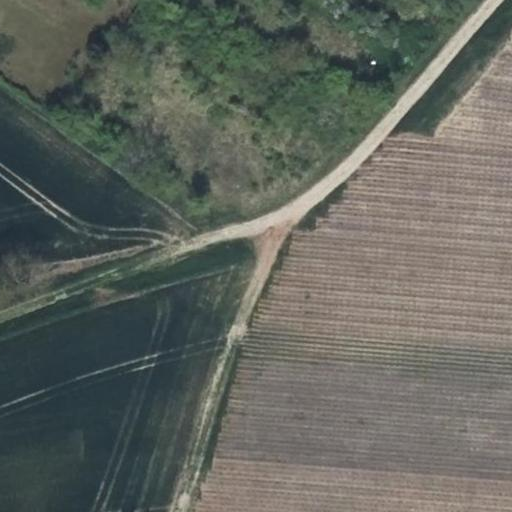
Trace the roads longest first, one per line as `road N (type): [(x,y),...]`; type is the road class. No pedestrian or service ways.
road 1 (track): [(292,210),(233,326),(180,511)]
road 2 (track): [(0,316),(292,210)]
road 3 (track): [(292,210),(349,167),(495,0)]
